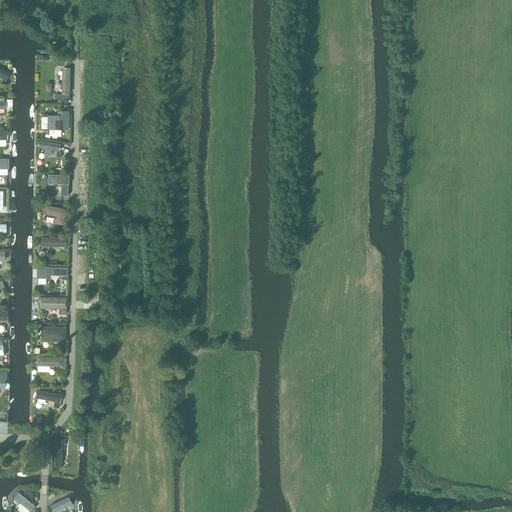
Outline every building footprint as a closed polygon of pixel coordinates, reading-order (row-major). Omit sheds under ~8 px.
[(0,77),(7,80),(9,76),(9,72),(0,68),(0,77)] [(69,94),(70,69),(62,68),(62,94),(69,94)] [(47,120),(47,130),(65,130),(68,130),(69,111),(62,111),(62,116),(57,116),(47,116),(47,120)] [(8,162),(8,159),(0,158),(0,169),(8,169),(8,167),(8,162)] [(48,175),(48,184),(61,184),(60,196),(67,196),(68,184),(69,175),(48,175)] [(63,226),(66,210),(46,207),(44,216),(55,218),(54,225),(63,226)] [(66,248),(66,239),(41,239),(41,248),(66,248)] [(49,268),(38,267),(38,279),(49,279),(49,276),(68,276),(68,269),(49,268)] [(67,307),(67,295),(39,295),(39,307),(59,307),(59,312),(66,312),(66,307),(67,307)] [(0,312),(0,320),(8,321),(8,313),(0,312)] [(65,340),(65,325),(41,325),(41,340),(65,340)] [(66,367),(66,357),(62,357),(62,356),(37,355),(37,364),(62,365),(62,366),(66,367)] [(59,407),(61,394),(36,390),(35,398),(54,401),(53,406),(59,407)] [(65,446),(65,437),(55,437),(55,445),(65,446)] [(17,492),(13,498),(30,511),(31,511),(36,507),(17,492)] [(70,498),(69,497),(50,506),(52,511),(54,511),(72,503),(75,502),(72,497),(70,498)]
